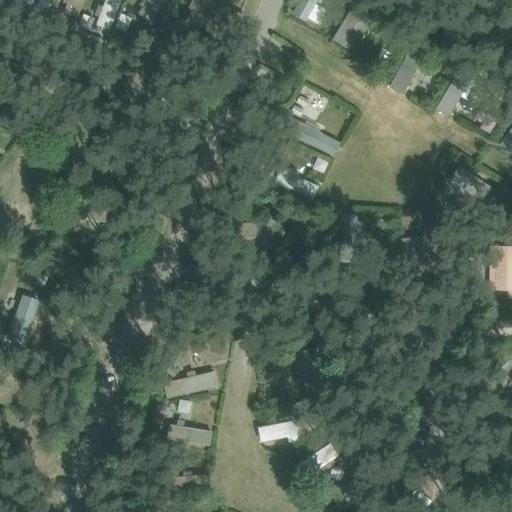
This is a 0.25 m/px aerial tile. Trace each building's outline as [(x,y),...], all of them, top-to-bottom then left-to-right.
[(80,12),(83,0),(68,0),(66,9),(80,12)] [(88,0),(84,24),(99,27),(103,0),(88,0)] [(105,0),(99,26),(113,29),(120,0),(105,0)] [(151,0),(151,2),(164,10),(170,0),(151,0)] [(231,41),(243,11),(216,0),(197,0),(188,24),(231,41)] [(331,37),(350,51),(367,29),(349,14),(331,37)] [(404,94),(417,69),(399,60),(387,85),(404,94)] [(305,120),(296,135),(329,156),(339,141),(305,120)] [(511,121),(498,148),(511,154),(511,121)] [(57,122),(49,158),(79,165),(82,149),(80,148),(84,128),(57,122)] [(445,183),(481,207),(495,187),(459,163),(445,183)] [(282,166),(276,181),(318,199),(324,184),(282,166)] [(342,243),(353,246),(360,216),(349,213),(342,243)] [(272,250),(271,222),(228,223),(230,252),(272,250)] [(425,236),(400,239),(405,275),(430,271),(425,236)] [(511,244),(488,245),(490,289),(511,289),(511,244)] [(392,257),(386,264),(395,271),(401,264),(392,257)] [(317,345),(296,353),(309,388),(331,380),(317,345)] [(170,365),(165,371),(172,378),(178,372),(170,365)] [(503,390),(495,397),(502,405),(510,398),(503,390)] [(152,417),(152,425),(163,425),(163,418),(152,417)] [(255,426),(257,442),(272,440),(270,425),(255,426)]
